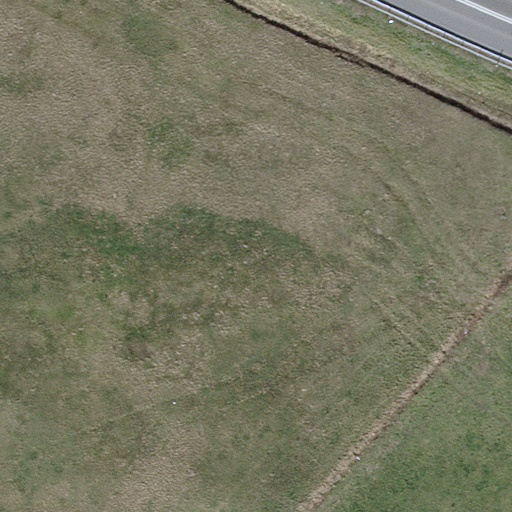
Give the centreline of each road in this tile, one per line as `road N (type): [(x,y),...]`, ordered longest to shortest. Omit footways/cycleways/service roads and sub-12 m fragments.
road 1 (motorway): [(511,226),(231,180),(0,156)]
road 2 (motorway): [(511,329),(0,264)]
road 3 (motorway): [(0,460),(511,511)]
